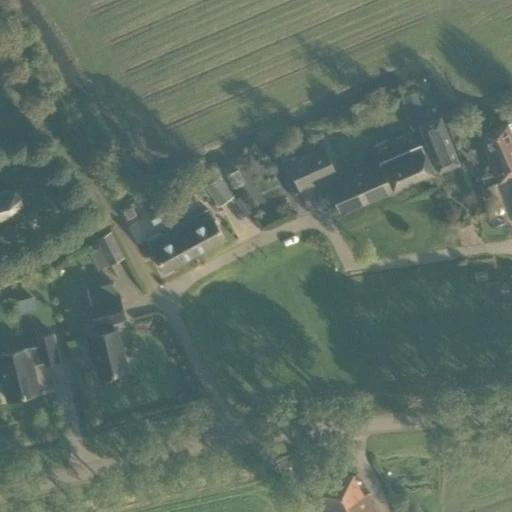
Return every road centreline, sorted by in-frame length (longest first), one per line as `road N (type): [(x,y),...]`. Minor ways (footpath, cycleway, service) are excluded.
road 1 (residential): [(511,250),(361,269),(326,225),(306,222),(189,277),(162,299)]
road 2 (tertiary): [(234,439),(511,415)]
road 3 (tertiary): [(0,494),(234,439)]
road 4 (residential): [(234,439),(162,299)]
